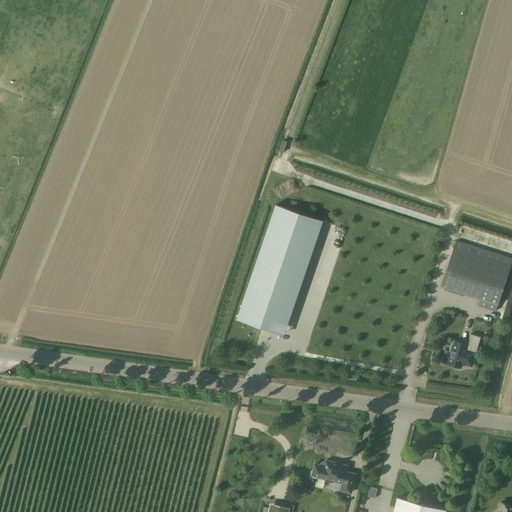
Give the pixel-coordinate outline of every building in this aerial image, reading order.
[(276,205),(237,317),(269,328),(271,320),(287,325),(323,221),(276,205)] [(511,258),(456,241),(441,287),(481,299),(479,306),(496,311),(498,305),(499,305),(511,263),(511,258)] [(453,367),(459,369),(460,367),(461,368),(463,362),(472,365),(472,366),(473,364),(475,356),(481,337),(471,334),(468,345),(455,341),(452,349),(451,348),(448,355),(450,356),(448,364),(453,365),(453,367)] [(348,466),(326,461),(326,462),(324,462),(321,464),(321,465),(315,464),(314,470),(312,471),(312,474),(313,477),(316,478),(318,477),(343,483),(341,490),(351,493),(356,474),(346,472),(348,466)] [(370,487),(368,496),(375,498),(377,489),(370,487)] [(420,503),(398,497),(393,511),(446,511),(447,510),(424,504),(425,500),(421,499),(420,503)] [(511,511),(511,505),(500,503),(498,511),(511,511)]
